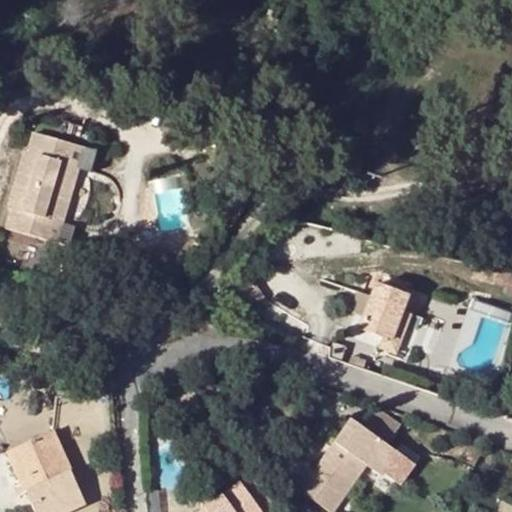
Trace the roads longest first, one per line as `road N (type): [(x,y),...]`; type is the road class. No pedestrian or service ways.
road 1 (residential): [(511,437),(334,369),(224,342),(168,352),(136,380)]
road 2 (residential): [(136,380),(92,359),(0,343)]
road 3 (residential): [(136,380),(141,511)]
